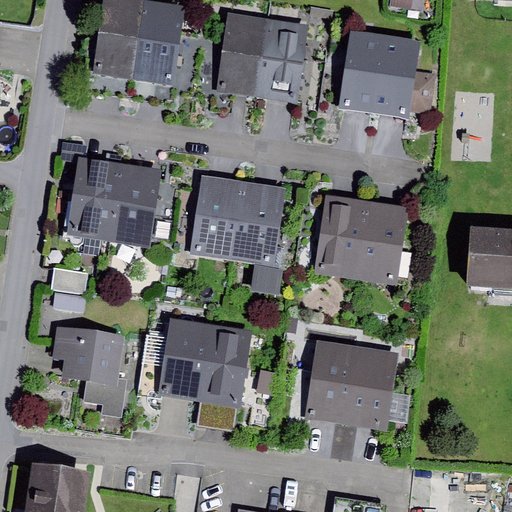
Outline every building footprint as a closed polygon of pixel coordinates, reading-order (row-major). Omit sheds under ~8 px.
[(146,2),(133,0),(104,0),(93,74),(134,80),(146,2)] [(185,8),(146,2),(134,80),(173,86),(182,32),(185,8)] [(34,10),(21,8),(20,17),(32,20),(34,10)] [(334,11),(312,8),(310,16),(332,20),(334,11)] [(269,21),(230,15),(226,39),(218,93),(258,98),(269,21)] [(308,26),(269,21),(258,98),(297,104),(308,26)] [(386,36),(350,31),(339,110),(375,116),(386,36)] [(226,39),(182,32),(173,86),(218,93),(226,39)] [(420,41),(386,36),(375,116),(409,120),(410,111),(431,114),(436,75),(416,72),(420,41)] [(0,120),(10,70),(0,67),(0,120)] [(105,162),(79,158),(67,236),(70,237),(69,242),(73,246),(79,247),(84,244),(84,240),(110,243),(121,164),(123,156),(106,154),(105,162)] [(121,164),(110,243),(150,249),(151,239),(163,240),(172,185),(161,183),(163,170),(121,164)] [(245,183),(203,176),(190,254),(233,261),(245,183)] [(286,190),(245,183),(233,261),(255,266),(274,269),(286,190)] [(369,202),(326,196),(314,273),(357,280),(369,202)] [(408,208),(369,202),(357,280),(396,286),(408,208)] [(511,291),(511,231),(472,229),(467,288),(511,291)] [(274,269),(255,266),(251,290),(281,295),(285,271),(274,269)] [(88,274),(55,270),(52,290),(85,294),(88,274)] [(176,288),(168,287),(167,296),(175,298),(176,288)] [(86,298),(55,294),(53,309),(84,313),(86,298)] [(199,401),(212,326),(172,319),(168,340),(146,336),(136,396),(163,401),(164,395),(199,401)] [(252,332),(212,326),(199,401),(240,408),(252,332)] [(125,337),(58,328),(53,360),(64,362),(62,379),(87,382),(118,387),(119,379),(125,337)] [(346,426),(358,347),(318,341),(305,419),(346,426)] [(398,354),(358,347),(346,426),(387,432),(398,354)] [(277,363),(263,360),(257,385),(271,388),(277,363)] [(118,387),(87,382),(83,402),(104,406),(103,416),(122,419),(128,380),(119,379),(118,387)] [(84,511),(91,473),(32,464),(24,511),(84,511)] [(451,511),(453,474),(427,473),(424,511),(451,511)]
